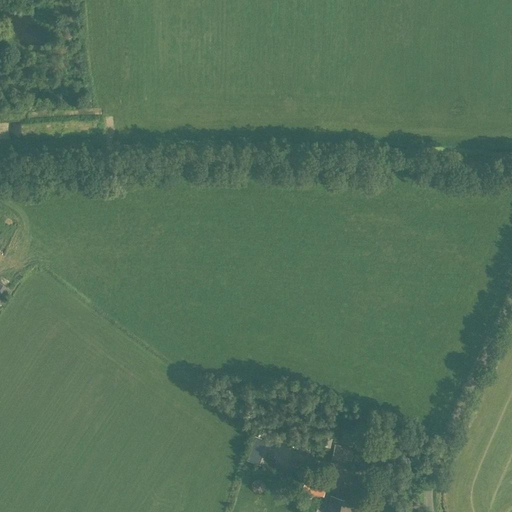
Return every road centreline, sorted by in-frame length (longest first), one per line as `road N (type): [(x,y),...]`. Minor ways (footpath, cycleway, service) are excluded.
road 1 (unclassified): [(0,164),(175,158),(511,165)]
road 2 (unclassified): [(425,511),(427,452),(511,294)]
